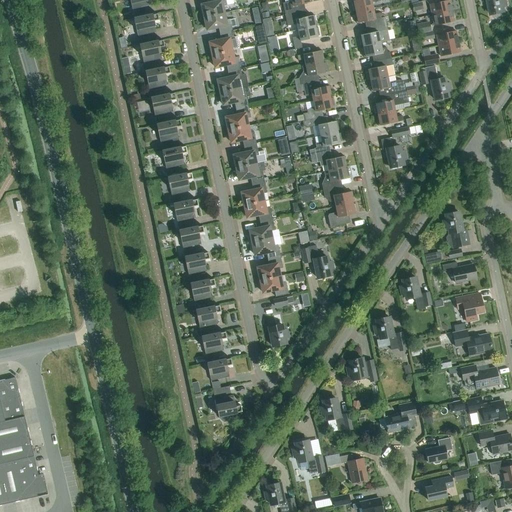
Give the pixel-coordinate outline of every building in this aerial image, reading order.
[(129,0),(132,9),(150,6),(148,0),(129,0)] [(227,5),(225,0),(212,0),(213,2),(201,5),(202,6),(201,8),(202,12),(203,12),(204,17),(224,13),(222,6),(227,5)] [(282,3),(285,15),(300,11),(299,5),(310,2),(309,1),(312,0),(311,0),(284,0),(285,3),(282,3)] [(357,0),(353,1),(353,3),(351,3),(353,11),(355,11),(355,12),(373,8),(371,2),(382,0),(357,0)] [(452,11),(449,0),(429,5),(431,15),(452,11)] [(503,7),(507,6),(505,0),(488,0),(491,15),(504,13),(503,7)] [(421,10),(420,2),(412,4),(414,12),(421,10)] [(356,14),(354,14),(356,23),(364,22),(368,21),(369,27),(385,24),(384,17),(381,18),(380,13),(374,14),(373,8),(355,12),(356,14)] [(132,12),(134,19),(147,16),(145,9),(132,12)] [(300,11),(285,15),(287,26),(296,24),(298,30),(315,27),(315,25),(316,24),(314,15),(302,18),(300,11)] [(434,26),(454,21),(452,11),(431,15),(434,26)] [(225,20),(224,13),(204,17),(207,30),(218,27),(219,34),(232,31),(230,19),(225,20)] [(158,20),(157,14),(147,16),(134,19),(137,36),(156,32),(153,21),(158,20)] [(273,17),(265,18),(266,35),(275,34),(273,17)] [(416,25),(418,35),(431,32),(429,22),(416,25)] [(361,37),(358,37),(360,46),(363,45),(363,46),(380,43),(389,41),(385,24),(369,27),(371,33),(367,34),(360,35),(361,37)] [(302,48),(300,41),(317,38),(317,36),(319,35),(317,27),(315,28),(315,27),(298,30),(299,36),(292,38),(294,49),(302,48)] [(234,38),(232,31),(219,34),(221,40),(209,42),(210,44),(209,45),(210,49),(211,50),(212,55),(232,51),(239,49),(237,37),(234,38)] [(431,32),(418,35),(419,42),(434,39),(432,31),(431,32)] [(436,35),(438,46),(458,42),(456,31),(436,35)] [(138,38),(139,45),(147,44),(145,36),(138,38)] [(163,40),(147,44),(139,45),(143,63),(161,59),(159,48),(164,47),(163,40)] [(458,42),(438,46),(440,56),(460,52),(458,42)] [(363,48),(361,48),(363,58),(376,55),(377,61),(391,58),(389,51),(387,52),(386,47),(381,48),(380,43),(363,46),(363,48)] [(304,59),(305,65),(322,62),(322,60),(324,60),(322,50),(297,56),(298,61),(304,59)] [(233,58),(232,51),(212,55),(215,67),(226,65),(227,71),(240,68),(238,57),(233,58)] [(437,54),(423,57),(424,66),(439,63),(437,54)] [(368,71),(366,72),(367,80),(370,79),(370,80),(394,75),(391,58),(377,61),(378,67),(368,69),(368,71)] [(143,65),(144,65),(145,72),(158,69),(156,62),(143,65)] [(305,65),(305,66),(302,66),(303,71),(298,79),(294,80),(295,86),(319,81),(317,74),(325,73),(324,71),(327,71),(325,62),(323,63),(322,62),(305,65)] [(170,73),(168,67),(158,69),(145,72),(149,89),(167,85),(164,74),(170,73)] [(241,75),(240,68),(227,71),(229,78),(217,80),(218,81),(217,83),(218,87),(219,88),(220,92),(247,87),(245,74),(241,75)] [(429,84),(426,70),(418,72),(421,85),(429,84)] [(394,75),(370,80),(370,82),(369,83),(371,92),(388,88),(389,94),(406,91),(405,85),(398,86),(396,80),(395,80),(394,75)] [(447,92),(451,91),(449,83),(445,84),(444,78),(431,80),(435,100),(448,98),(447,92)] [(305,96),(311,95),(313,101),(330,97),(329,95),(331,95),(329,86),(320,88),(319,81),(295,86),(297,92),(301,91),(300,85),(302,85),(305,96)] [(249,96),(247,87),(220,92),(223,105),(234,102),(235,109),(248,106),(246,96),(249,96)] [(275,87),(268,89),(270,97),(277,96),(275,87)] [(149,91),(151,98),(163,95),(162,88),(149,91)] [(389,94),(391,100),(375,104),(375,105),(373,106),(375,114),(377,114),(377,115),(394,111),(393,105),(408,102),(406,91),(389,94)] [(170,101),(175,100),(174,93),(163,95),(151,98),(154,116),(172,112),(170,101)] [(313,101),(314,107),(311,108),(306,111),(307,113),(303,114),(304,121),(323,117),(321,110),(332,108),(332,106),(334,106),(332,98),(330,98),(330,97),(313,101)] [(148,99),(138,102),(141,111),(151,108),(148,99)] [(251,118),(248,106),(235,109),(237,115),(225,118),(226,119),(225,120),(226,124),(227,125),(228,130),(248,126),(246,119),(251,118)] [(378,126),(397,122),(403,121),(402,116),(396,117),(394,111),(377,115),(378,116),(376,117),(378,126)] [(155,118),(156,125),(164,123),(162,116),(155,118)] [(306,128),(318,125),(320,136),(337,132),(337,131),(339,130),(337,121),(324,124),(323,117),(304,121),(302,122),(303,126),(306,128)] [(176,127),(181,126),(179,120),(164,123),(156,125),(160,142),(178,138),(176,127)] [(249,133),(248,126),(228,130),(231,142),(242,140),(243,146),(256,144),(254,132),(249,133)] [(410,135),(408,127),(390,131),(391,138),(410,135)] [(320,136),(322,142),(315,144),(316,148),(314,149),(309,150),(310,156),(330,152),(329,146),(340,143),(339,142),(342,141),(340,133),(338,133),(337,132),(320,136)] [(277,139),(279,146),(287,144),(285,138),(277,139)] [(391,168),(403,166),(402,160),(406,159),(404,151),(400,151),(399,146),(391,147),(389,138),(380,140),(382,150),(387,149),(391,168)] [(160,144),(162,151),(169,150),(168,142),(160,144)] [(236,168),(263,162),(265,161),(263,151),(258,152),(256,144),(243,146),(245,153),(233,155),(234,157),(233,158),(234,162),(235,163),(236,168)] [(181,154),(186,153),(185,146),(169,150),(162,151),(166,169),(184,165),(181,154)] [(320,166),(326,165),(328,171),(345,168),(344,166),(346,165),(344,156),(332,159),(330,152),(310,156),(311,163),(317,162),(319,162),(320,166)] [(265,170),(263,162),(236,168),(239,180),(250,177),(251,184),(264,181),(262,171),(265,170)] [(166,171),(167,178),(180,175),(179,168),(166,171)] [(324,177),(321,184),(322,191),(338,187),(336,181),(347,179),(347,177),(349,176),(347,168),(345,169),(345,168),(328,171),(323,172),(324,177)] [(192,179),(191,173),(180,175),(167,178),(171,195),(189,191),(187,180),(192,179)] [(267,193),(264,181),(251,184),(253,190),(241,193),(242,194),(241,196),(242,199),(243,200),(244,205),(263,201),(262,194),(267,193)] [(314,183),(301,185),(303,201),(316,199),(314,183)] [(338,187),(322,191),(324,197),(330,202),(334,201),(335,206),(352,203),(352,201),(354,201),(352,191),(339,194),(338,187)] [(172,197),(173,204),(181,203),(179,195),(172,197)] [(193,207),(198,206),(196,199),(181,203),(173,204),(177,222),(195,218),(193,207)] [(265,208),(263,201),(244,205),(247,217),(258,215),(259,221),(272,219),(270,207),(265,208)] [(353,204),(352,203),(335,206),(336,212),(329,214),(327,216),(330,227),(346,224),(344,216),(355,214),(354,212),(357,212),(355,203),(353,204)] [(451,248),(458,247),(469,245),(466,230),(462,231),(458,212),(445,214),(447,220),(442,221),(444,229),(448,228),(450,234),(447,235),(445,238),(447,246),(451,248)] [(275,230),(272,219),(259,221),(261,228),(249,230),(250,232),(249,233),(250,237),(251,238),(252,243),(271,239),(270,231),(275,230)] [(177,224),(179,231),(186,229),(185,222),(177,224)] [(198,233),(203,232),(202,226),(186,229),(179,231),(182,248),(201,244),(198,233)] [(317,231),(308,233),(310,241),(318,239),(317,231)] [(266,253),(267,259),(280,256),(278,245),(273,246),(271,239),(252,243),(255,255),(266,253)] [(329,270),(333,269),(331,261),(327,262),(326,256),(318,258),(316,245),(307,247),(308,248),(301,250),(304,263),(311,262),(310,260),(314,259),(318,279),(330,276),(329,270)] [(183,250),(184,257),(192,256),(190,248),(183,250)] [(460,249),(447,252),(448,260),(462,257),(460,249)] [(204,260),(209,259),(208,252),(192,256),(184,257),(188,275),(206,271),(204,260)] [(267,259),(269,265),(257,268),(258,269),(257,271),(258,275),(259,275),(260,280),(279,276),(278,269),(283,268),(280,256),(267,259)] [(476,278),(473,265),(457,268),(456,262),(442,265),(443,272),(452,270),(455,283),(476,278)] [(188,277),(190,284),(198,282),(196,275),(188,277)] [(281,283),(279,276),(260,280),(263,293),(274,290),(275,297),(288,294),(286,282),(281,283)] [(399,286),(401,294),(405,294),(406,299),(414,298),(417,310),(425,309),(425,306),(431,305),(428,293),(422,294),(422,295),(419,296),(415,277),(402,279),(404,285),(399,286)] [(209,286),(215,285),(213,279),(198,282),(190,284),(194,301),(212,297),(209,286)] [(457,309),(463,308),(466,323),(477,320),(476,313),(483,312),(479,293),(455,299),(457,309)] [(273,300),(274,307),(288,305),(286,297),(273,300)] [(435,309),(443,307),(441,299),(433,301),(435,309)] [(194,303),(196,310),(203,309),(202,302),(194,303)] [(215,313),(220,312),(219,305),(203,309),(196,310),(199,328),(217,324),(215,313)] [(406,350),(402,333),(396,334),(396,335),(393,336),(389,317),(376,319),(377,325),(373,326),(375,334),(379,333),(380,339),(388,338),(391,350),(399,348),(399,351),(406,350)] [(282,330),(281,324),(269,327),(273,347),(285,344),(284,338),(288,337),(287,329),(282,330)] [(200,330),(201,337),(214,334),(213,327),(200,330)] [(485,354),(492,353),(488,334),(468,338),(466,330),(452,333),(455,347),(467,344),(469,356),(485,352),(485,354)] [(221,339),(226,338),(224,332),(214,334),(201,337),(205,354),(223,350),(221,339)] [(205,356),(207,363),(214,362),(213,355),(205,356)] [(226,366),(231,365),(230,358),(214,362),(207,363),(211,381),(229,377),(226,366)] [(376,380),(374,368),(372,360),(362,362),(361,358),(349,361),(350,366),(346,367),(348,375),(352,375),(353,380),(369,377),(370,382),(376,380)] [(463,381),(464,380),(465,387),(470,390),(476,389),(499,385),(495,368),(476,372),(475,365),(460,368),(463,381)] [(5,380),(9,400),(20,397),(16,380),(15,378),(13,378),(5,380)] [(0,402),(9,400),(5,380),(0,381),(0,402)] [(211,383),(212,390),(220,388),(219,381),(211,383)] [(220,388),(212,390),(214,397),(220,396),(220,398),(214,399),(218,416),(241,411),(240,405),(235,406),(233,395),(231,396),(229,386),(220,388)] [(9,400),(0,402),(0,403),(4,422),(24,417),(20,397),(9,400)] [(492,422),(506,419),(502,401),(482,405),(480,397),(466,400),(469,414),(482,411),(484,421),(491,420),(492,422)] [(320,407),(322,415),(326,415),(327,420),(335,419),(337,431),(346,429),(346,431),(352,429),(349,414),(343,415),(343,416),(339,417),(335,398),(323,400),(324,406),(320,407)] [(407,418),(416,416),(414,410),(420,409),(419,401),(399,405),(400,413),(396,414),(396,415),(384,417),(387,433),(409,428),(407,418)] [(0,443),(29,436),(24,417),(4,422),(0,422),(0,443)] [(492,454),(511,450),(511,446),(509,434),(493,438),(492,431),(478,434),(480,446),(490,444),(492,454)] [(33,456),(29,436),(0,443),(0,463),(13,461),(33,456)] [(428,463),(433,462),(433,463),(435,464),(439,463),(441,461),(441,460),(447,459),(445,451),(452,450),(450,438),(438,441),(439,447),(425,450),(428,463)] [(292,449),(294,458),(298,457),(299,463),(307,461),(310,473),(318,472),(318,473),(324,471),(321,456),(315,457),(315,459),(312,459),(307,440),(295,443),(296,449),(292,449)] [(353,461),(352,454),(339,457),(340,463),(347,462),(352,483),(367,480),(363,459),(353,461)] [(38,475),(33,456),(13,461),(18,480),(38,475)] [(18,480),(13,461),(0,463),(0,468),(8,503),(23,500),(18,480)] [(511,487),(511,465),(504,467),(503,461),(489,463),(492,475),(502,473),(506,489),(511,487)] [(0,468),(0,505),(8,503),(0,468)] [(466,470),(454,473),(455,479),(467,476),(466,470)] [(18,480),(23,500),(48,494),(45,484),(40,485),(38,475),(18,480)] [(425,488),(428,500),(446,496),(445,489),(453,487),(451,476),(437,479),(438,485),(425,488)] [(264,492),(266,500),(270,499),(271,505),(279,503),(280,511),(289,511),(295,510),(293,498),(287,500),(287,501),(283,502),(279,483),(267,485),(268,491),(264,492)] [(350,504),(348,494),(332,497),(334,507),(350,504)] [(489,505),(490,510),(496,510),(494,498),(482,500),(483,506),(489,505)] [(504,498),(498,499),(499,506),(506,504),(504,498)] [(361,511),(382,511),(380,499),(360,503),(352,505),(353,509),(361,508),(361,511)]
